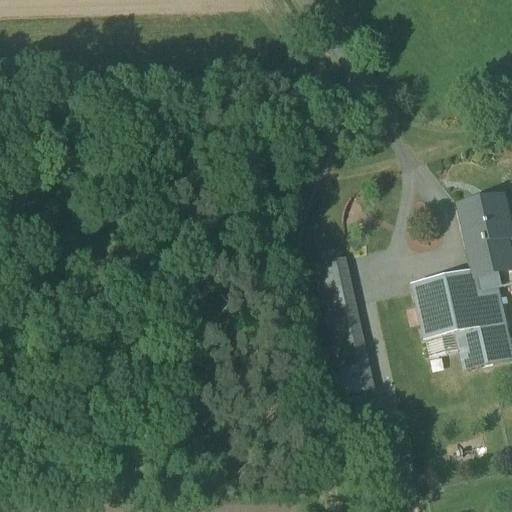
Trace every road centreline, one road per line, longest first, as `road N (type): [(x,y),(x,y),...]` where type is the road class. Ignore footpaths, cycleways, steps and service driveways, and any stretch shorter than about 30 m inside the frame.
road 1 (track): [(344,511),(287,244),(322,183),(403,156)]
road 2 (unclassified): [(310,0),(403,156)]
